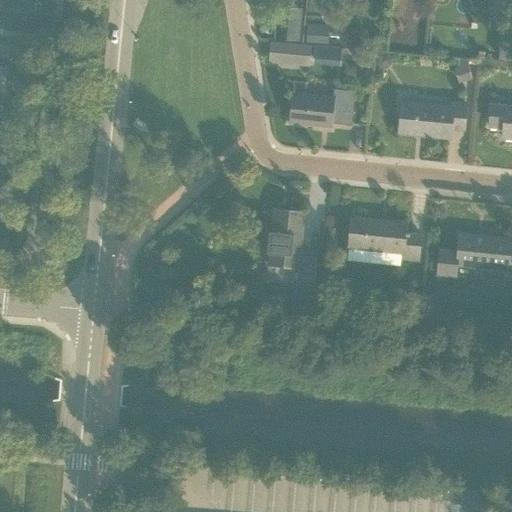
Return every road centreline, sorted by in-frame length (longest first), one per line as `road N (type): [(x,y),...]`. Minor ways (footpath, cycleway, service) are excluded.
road 1 (residential): [(235,0),(256,130),(269,159),(511,189)]
road 2 (tertiary): [(94,313),(124,0)]
road 3 (tertiary): [(76,511),(94,313)]
